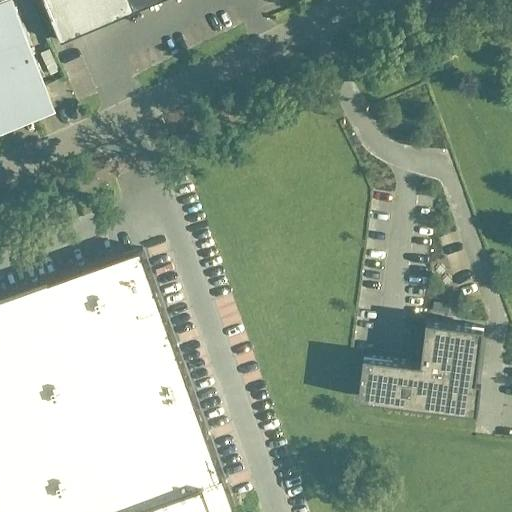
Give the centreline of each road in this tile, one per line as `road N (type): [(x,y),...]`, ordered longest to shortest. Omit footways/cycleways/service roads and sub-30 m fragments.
road 1 (unknown): [(313,26),(331,65),(386,136),(434,176),(464,231),(488,304),(499,416)]
road 2 (unclassified): [(0,174),(368,0)]
